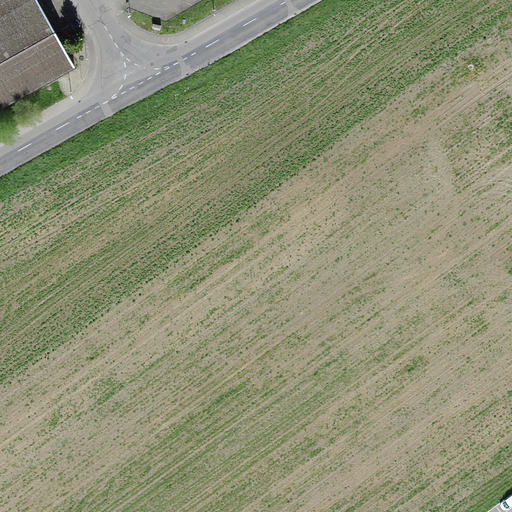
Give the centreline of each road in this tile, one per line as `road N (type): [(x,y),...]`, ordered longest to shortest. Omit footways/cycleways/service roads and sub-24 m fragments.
road 1 (unclassified): [(287,0),(134,82)]
road 2 (unclassified): [(134,82),(0,159)]
